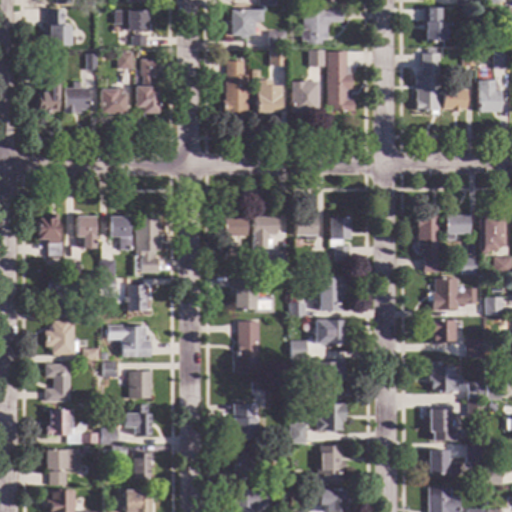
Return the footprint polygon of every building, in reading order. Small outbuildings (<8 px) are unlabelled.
[(270,0),(270,9),(255,9),(255,0),(270,0)] [(280,0),(280,9),(272,8),(272,0),(280,0)] [(467,0),(467,8),(452,8),(452,0),(467,0)] [(511,7),(511,46),(508,46),(508,37),(503,37),(504,7),(511,7)] [(337,25),(324,25),(324,44),(298,44),(298,13),(324,13),(324,11),(337,10),(337,25)] [(439,10),(438,20),(424,19),(425,10),(439,10)] [(59,28),(65,28),(65,38),(69,38),(69,48),(43,47),(44,35),(41,35),(41,12),(59,13),(59,28)] [(143,32),(139,32),(139,38),(142,38),(142,48),(127,48),(127,32),(123,32),(123,26),(110,26),(110,12),(143,12),(143,32)] [(257,23),(249,23),(249,36),(245,36),(245,37),(244,37),(244,40),(237,40),(237,37),(227,37),(227,12),(257,12),(257,23)] [(441,44),(421,44),(421,24),(441,25),(441,44)] [(281,51),(264,50),(264,34),(281,34),(281,51)] [(282,53),(281,68),(264,67),(265,52),(282,53)] [(318,69),(304,69),(304,52),(319,53),(318,69)] [(342,69),(346,69),(346,101),(349,101),(349,114),(328,113),(328,108),(322,107),(322,54),(341,53),(342,69)] [(127,54),(127,71),(112,71),(112,54),(127,54)] [(470,68),(458,68),(458,54),(471,54),(470,68)] [(503,72),(489,72),(489,54),(503,54),(503,72)] [(91,56),(91,73),(80,72),(80,56),(91,56)] [(435,56),(434,112),(411,112),(412,78),(418,78),(418,56),(435,56)] [(153,62),(152,79),(148,79),(148,92),(154,92),(153,116),(138,115),(138,110),(130,109),(131,89),(138,89),(138,78),(136,78),(136,61),(153,62)] [(239,78),(243,78),(243,115),(219,115),(219,103),(221,103),(221,64),(238,64),(239,78)] [(56,87),(53,87),(53,114),(33,114),(32,94),(36,94),(35,69),(55,68),(56,87)] [(455,84),(455,92),(461,92),(460,112),(438,111),(440,83),(455,84)] [(489,84),(489,93),(495,93),(494,114),(474,114),(474,83),(489,84)] [(75,84),(75,90),(82,90),(82,112),(75,112),(75,116),(58,115),(59,90),(67,90),(68,84),(75,84)] [(300,87),(310,87),(309,94),(312,94),(311,115),(286,115),(286,85),(300,84),(300,87)] [(107,95),(120,96),(119,116),(95,115),(95,91),(107,91),(107,95)] [(266,96),(276,97),(276,115),(252,114),(252,97),(256,97),(257,93),(266,93),(266,96)] [(54,216),(53,244),(56,244),(56,258),(41,258),(42,243),(33,242),(33,220),(45,220),(45,216),(54,216)] [(464,218),(463,236),(450,236),(450,244),(439,243),(440,217),(464,218)] [(498,249),(491,249),(491,253),(483,253),(483,256),(473,256),(473,217),(498,217),(498,249)] [(90,250),(78,250),(78,238),(71,238),(71,218),(90,218),(90,250)] [(123,236),(126,236),(126,252),(114,252),(114,239),(105,239),(105,218),(123,219),(123,236)] [(272,235),(263,235),(263,241),(262,241),(262,251),(249,251),(249,219),(272,218),(272,235)] [(311,237),(290,237),(291,218),(311,218),(311,237)] [(435,275),(418,275),(418,259),(421,259),(420,253),(413,253),(413,219),(435,218),(435,275)] [(156,254),(150,254),(150,260),(153,260),(153,275),(136,275),(135,260),(137,260),(137,258),(130,258),(130,219),(156,219),(156,254)] [(241,238),(235,238),(235,247),(236,247),(236,262),(221,261),(222,246),(226,246),(226,238),(219,237),(219,219),(242,219),(241,238)] [(344,242),(339,242),(339,248),(344,248),(344,263),(330,264),(329,249),(326,249),(325,220),(344,219),(344,242)] [(282,257),(282,275),(265,274),(265,257),(282,257)] [(506,277),(488,277),(488,259),(506,259),(506,277)] [(321,260),(321,278),(303,277),(304,260),(321,260)] [(471,277),(456,277),(456,261),(457,261),(471,261),(471,277)] [(74,278),(60,277),(60,262),(74,262),(74,278)] [(109,278),(95,278),(95,262),(109,262),(109,278)] [(74,295),(67,295),(66,314),(46,314),(45,297),(42,297),(43,280),(74,281),(74,295)] [(259,292),(253,292),(253,299),(268,299),(268,314),(249,315),(249,312),(231,312),(230,299),(228,299),(228,282),(259,280),(259,292)] [(340,298),(337,298),(337,314),(314,314),(314,280),(340,280),(340,298)] [(109,292),(95,292),(95,281),(109,281),(109,292)] [(452,295),(459,295),(459,291),(471,291),(471,306),(452,306),(452,312),(427,312),(427,304),(422,304),(422,295),(430,295),(430,281),(452,281),(452,295)] [(141,296),(145,297),(145,303),(142,303),(142,313),(121,313),(120,299),(122,298),(122,288),(141,286),(141,296)] [(497,318),(479,318),(479,299),(497,300),(497,318)] [(300,320),(285,320),(285,305),(300,305),(300,320)] [(91,321),(77,321),(77,310),(91,310),(91,321)] [(65,326),(68,326),(68,356),(47,357),(46,348),(39,348),(39,333),(42,333),(43,328),(46,328),(46,322),(65,322),(65,326)] [(339,347),(320,347),(320,339),(310,338),(310,322),(339,323),(339,347)] [(450,323),(449,345),(425,343),(426,339),(423,339),(423,331),(426,331),(426,322),(450,323)] [(254,362),(256,362),(256,375),(228,375),(228,359),(232,359),(233,323),(254,324),(254,362)] [(142,336),(146,336),(146,359),(116,359),(116,341),(103,341),(102,327),(142,327),(142,336)] [(477,359),(460,359),(460,342),(477,342),(477,359)] [(302,363),(286,363),(286,343),(302,343),(302,363)] [(92,363),(78,363),(77,361),(77,351),(91,351),(92,363)] [(111,379),(97,379),(97,364),(111,364),(111,379)] [(340,383),(335,383),(336,400),(312,401),(311,372),(308,373),(309,365),(340,364),(340,383)] [(437,365),(437,370),(449,370),(449,394),(425,394),(426,364),(437,365)] [(64,404),(39,404),(39,391),(47,391),(47,379),(39,379),(39,367),(64,367),(64,404)] [(145,401),(123,400),(123,373),(129,373),(146,374),(145,401)] [(261,385),(261,398),(246,397),(247,384),(261,385)] [(477,385),(477,402),(462,402),(462,385),(477,385)] [(496,402),(482,402),(482,386),(497,386),(496,402)] [(251,406),(251,443),(228,442),(229,405),(251,406)] [(340,406),(339,425),(337,424),(337,433),(311,432),(312,420),(314,420),(315,405),(340,406)] [(477,405),(477,413),(463,413),(463,405),(477,405)] [(141,407),(141,416),(145,416),(144,438),(129,437),(129,430),(119,429),(119,416),(124,416),(124,406),(141,407)] [(445,424),(451,424),(451,433),(424,434),(423,412),(445,411),(445,424)] [(68,429),(70,429),(75,422),(83,428),(78,435),(92,435),(92,446),(61,446),(61,437),(40,438),(40,428),(44,428),(44,413),(68,413),(68,429)] [(302,446),(285,446),(285,426),(301,426),(302,446)] [(113,447),(96,446),(96,430),(113,430),(113,447)] [(284,448),(283,459),(266,458),(267,447),(284,448)] [(478,448),(478,462),(462,461),(463,447),(478,448)] [(120,458),(106,459),(106,449),(121,448),(120,458)] [(336,462),(341,463),(341,476),(335,476),(335,484),(319,484),(319,476),(312,476),(312,469),(315,469),(315,448),(336,448),(336,462)] [(73,471),(61,471),(61,491),(44,490),(44,471),(40,471),(41,452),(60,452),(60,451),(74,451),(73,471)] [(253,480),(229,480),(230,453),(253,454),(253,480)] [(442,465),(454,466),(454,476),(423,476),(423,453),(443,453),(442,465)] [(145,481),(126,480),(126,472),(120,472),(120,462),(126,461),(126,455),(146,455),(145,481)] [(497,486),(481,486),(481,471),(497,471),(497,486)] [(446,500),(456,500),(456,511),(424,511),(424,489),(446,489),(446,500)] [(262,511),(231,511),(230,511),(230,491),(262,491),(262,511)] [(144,493),(143,501),(147,502),(146,511),(119,511),(119,496),(128,496),(128,492),(144,493)] [(342,494),(340,511),(320,511),(320,507),(313,507),(314,492),(342,494)] [(67,511),(44,511),(40,511),(40,501),(44,501),(44,494),(67,494),(67,511)]
